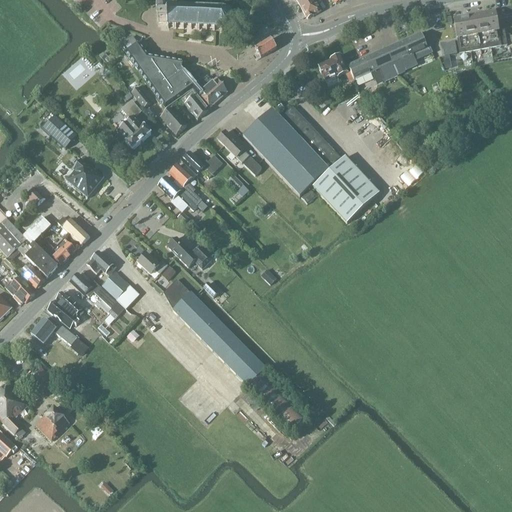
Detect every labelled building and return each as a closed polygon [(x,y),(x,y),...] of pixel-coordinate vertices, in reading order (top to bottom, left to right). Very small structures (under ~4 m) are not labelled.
[(317,0),(295,0),(297,3),(307,20),(308,21),(322,13),(315,2),(318,1),(317,0)] [(232,16),(229,11),(231,10),(229,9),(228,10),(224,9),(224,7),(222,7),(222,9),(216,8),(216,7),(215,7),(215,8),(209,8),(209,6),(207,6),(207,8),(201,8),(201,6),(200,6),(200,8),(193,7),(193,6),(192,6),(192,7),(185,7),(185,5),(184,5),(184,7),(177,7),(177,5),(176,5),(176,7),(169,6),(169,5),(168,4),(168,6),(167,11),(158,11),(157,22),(167,22),(167,27),(167,28),(168,29),(169,27),(175,27),(175,29),(176,29),(176,27),(183,27),(182,29),(184,29),(184,27),(190,28),(190,29),(192,30),(192,28),(198,28),(198,30),(199,30),(199,28),(206,28),(206,30),(207,30),(207,28),(213,29),(213,30),(215,31),(215,29),(221,29),(221,31),(222,31),(222,29),(227,28),(228,29),(229,28),(228,27),(232,23),(233,24),(234,22),(232,22),(232,17),(234,17),(234,15),(232,16)] [(495,15),(475,18),(481,52),(502,48),(501,48),(507,47),(505,31),(498,33),(495,15)] [(460,56),(481,52),(475,18),(454,22),(460,56)] [(398,79),(398,77),(406,74),(404,71),(417,66),(413,57),(428,50),(421,35),(348,67),(355,82),(379,71),(386,85),(398,79)] [(183,72),(185,65),(148,58),(137,44),(132,37),(120,45),(125,52),(125,53),(165,110),(193,90),(198,96),(201,93),(196,88),(183,72)] [(261,60),(276,50),(273,45),(269,39),(254,49),(257,53),(261,60)] [(441,57),(442,70),(452,69),(450,56),(441,57)] [(338,79),(348,75),(341,57),(331,61),(332,64),(319,69),(322,78),(322,77),(325,84),(326,84),(328,89),(338,85),(335,80),(337,79),(338,79)] [(201,93),(198,96),(209,110),(228,93),(217,79),(212,83),(207,78),(196,88),(201,93)] [(144,110),(151,105),(138,89),(132,94),(138,103),(144,110)] [(184,106),(197,122),(209,112),(196,96),(192,92),(181,101),(185,105),(184,106)] [(316,103),(322,111),(332,103),(326,95),(316,103)] [(144,127),(143,127),(136,118),(142,113),(132,102),(122,112),(126,117),(124,119),(128,123),(116,133),(118,135),(114,139),(121,146),(125,143),(125,144),(132,153),(152,136),(144,127)] [(280,105),(275,109),(280,114),(284,110),(280,105)] [(175,137),(187,127),(171,109),(158,121),(164,127),(166,126),(175,137)] [(290,109),(280,118),(273,110),(243,138),(299,199),(327,174),(328,175),(313,189),(318,195),(319,196),(347,225),(380,194),(345,158),(342,160),(334,152),(332,154),(292,112),(291,110),(290,109)] [(43,131),(65,151),(70,146),(75,150),(81,143),(76,139),(77,139),(54,118),(43,131)] [(249,158),(244,152),(226,134),(218,141),(237,160),(242,165),(249,158)] [(191,154),(182,163),(196,177),(201,173),(209,180),(222,166),(214,158),(212,160),(205,167),(191,154)] [(29,155),(21,160),(30,174),(38,170),(29,155)] [(243,166),(255,178),(261,172),(261,169),(250,159),(243,166)] [(82,162),(82,161),(81,161),(81,162),(73,171),(73,172),(74,172),(66,182),(87,199),(88,200),(104,180),(103,179),(82,162)] [(193,180),(183,170),(179,166),(170,176),(183,189),(180,191),(186,196),(197,207),(201,202),(193,194),(194,192),(187,186),(193,180)] [(408,187),(420,176),(413,167),(400,178),(408,187)] [(228,182),(238,192),(243,186),(233,176),(228,182)] [(186,196),(180,191),(167,179),(158,189),(173,202),(177,197),(194,213),(198,208),(197,207),(186,196)] [(45,200),(35,190),(25,199),(35,210),(45,200)] [(58,204),(61,200),(51,194),(49,198),(58,204)] [(0,250),(8,259),(11,257),(17,251),(21,247),(26,242),(23,238),(0,213),(0,250)] [(186,227),(191,222),(182,214),(178,219),(186,227)] [(23,237),(23,238),(26,242),(32,247),(34,245),(38,240),(49,230),(51,228),(44,220),(42,218),(23,237)] [(63,218),(57,224),(81,248),(90,239),(85,234),(71,221),(70,222),(69,220),(67,222),(63,218)] [(64,240),(64,241),(48,256),(60,269),(76,252),(68,244),(64,240)] [(198,248),(192,254),(177,240),(168,249),(189,270),(195,264),(203,272),(213,262),(198,248)] [(21,247),(17,251),(24,258),(45,279),(46,280),(46,281),(58,269),(56,267),(42,253),(36,247),(34,245),(32,247),(26,242),(21,247)] [(99,254),(87,267),(97,276),(101,271),(109,278),(113,274),(117,270),(99,254)] [(137,265),(144,272),(151,278),(155,273),(160,277),(168,267),(162,262),(159,266),(146,255),(137,265)] [(18,269),(10,261),(8,259),(7,260),(4,263),(14,273),(18,269)] [(28,264),(22,271),(26,275),(23,279),(36,291),(45,281),(28,264)] [(268,270),(261,276),(269,285),(276,279),(268,270)] [(125,312),(139,297),(115,273),(102,289),(125,312)] [(91,287),(79,275),(70,284),(84,298),(86,296),(89,299),(94,294),(111,310),(116,305),(94,284),(91,287)] [(25,306),(35,296),(19,279),(12,285),(11,283),(4,289),(13,298),(13,299),(21,308),(24,304),(25,306)] [(266,370),(195,298),(191,294),(190,295),(177,281),(163,295),(173,312),(248,389),(293,435),(309,420),(264,373),(266,370)] [(219,295),(209,285),(204,290),(214,300),(219,295)] [(54,302),(46,312),(69,330),(77,321),(74,319),(81,311),(62,293),(54,302)] [(0,322),(12,310),(0,296),(0,322)] [(106,329),(101,333),(109,341),(121,330),(109,317),(102,324),(106,329)] [(44,320),(31,337),(41,345),(43,347),(54,334),(71,347),(73,345),(77,340),(60,326),(57,330),(54,328),(44,320)] [(126,337),(132,343),(138,336),(132,330),(126,337)] [(159,336),(156,340),(166,347),(169,343),(159,336)] [(171,360),(179,357),(174,346),(167,349),(171,360)] [(269,367),(285,382),(289,377),(273,363),(269,367)] [(45,390),(54,382),(42,371),(33,379),(45,390)] [(22,429),(14,420),(28,408),(9,388),(4,392),(0,388),(0,421),(14,436),(15,436),(19,441),(25,435),(21,430),(22,429)] [(257,408),(261,404),(252,396),(248,400),(257,408)] [(311,411),(314,405),(308,402),(305,408),(311,411)] [(68,424),(54,410),(35,428),(51,444),(70,425),(68,424)] [(322,426),(328,421),(324,417),(318,422),(322,426)] [(16,448),(0,434),(0,461),(1,463),(5,459),(6,459),(16,448)] [(276,462),(284,469),(291,460),(283,453),(276,462)]
